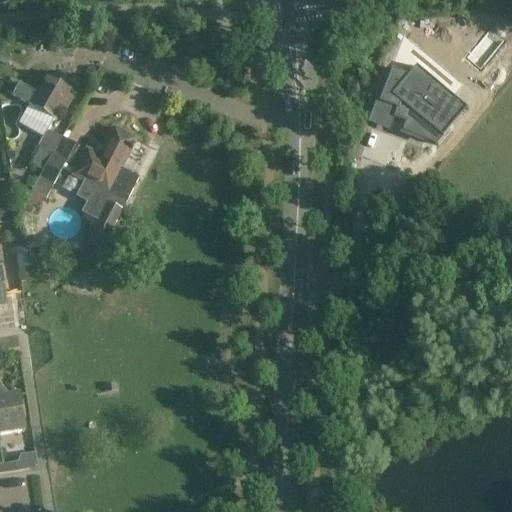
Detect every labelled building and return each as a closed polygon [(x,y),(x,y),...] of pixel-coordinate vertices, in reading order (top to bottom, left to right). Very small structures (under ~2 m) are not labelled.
[(436,28),(404,33),(406,48),(438,43),(436,28)] [(440,53),(435,75),(458,80),(463,58),(440,53)] [(511,67),(507,63),(494,79),(503,87),(511,75),(511,67)] [(393,70),(380,104),(398,111),(394,120),(406,124),(403,133),(438,147),(462,118),(444,103),(435,115),(422,104),(431,94),(429,92),(436,85),(418,70),(419,69),(417,68),(416,70),(410,77),(393,70)] [(20,84),(14,94),(30,103),(18,124),(43,138),(38,147),(52,155),(61,139),(48,132),(51,126),(61,107),(66,110),(72,101),(67,98),(73,86),(71,84),(71,81),(66,78),(64,80),(51,73),(39,94),(21,84),(20,84)] [(87,150),(74,176),(84,182),(76,198),(86,203),(99,210),(102,203),(122,212),(127,204),(140,179),(127,172),(122,170),(137,140),(115,128),(101,157),(87,150)] [(78,147),(61,139),(52,155),(42,173),(32,192),(22,210),(31,214),(36,206),(40,208),(65,163),(69,165),(78,147)] [(0,181),(0,197),(11,195),(9,180),(0,181)] [(0,210),(14,209),(11,195),(0,197),(0,210)] [(122,212),(102,203),(81,243),(103,255),(117,232),(113,229),(122,212)] [(0,224),(16,222),(14,209),(0,210),(0,224)] [(0,400),(0,437),(25,434),(19,398),(0,400)] [(16,463),(4,465),(5,475),(17,473),(16,463)]
